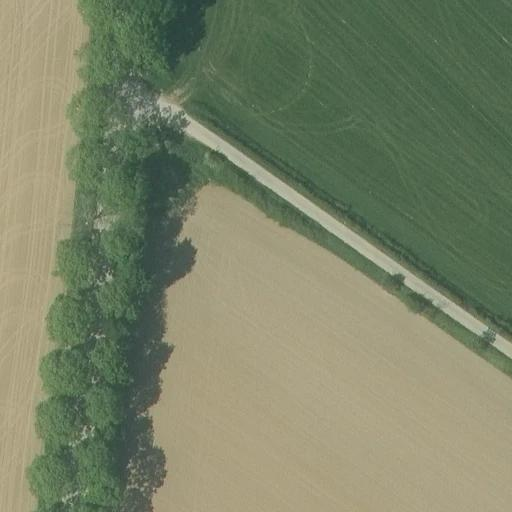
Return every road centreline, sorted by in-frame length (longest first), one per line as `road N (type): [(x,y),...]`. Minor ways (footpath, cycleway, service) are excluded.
road 1 (secondary): [(73,511),(128,0)]
road 2 (track): [(511,353),(179,118),(120,96)]
